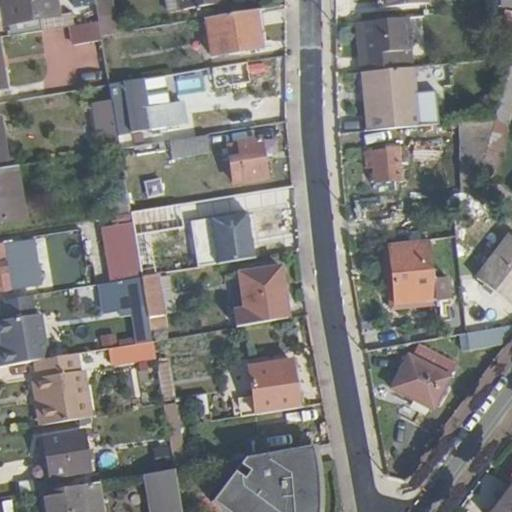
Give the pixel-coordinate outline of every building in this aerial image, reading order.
[(0,0),(5,24),(56,15),(53,0),(0,0)] [(58,0),(61,19),(76,16),(73,0),(58,0)] [(94,0),(76,0),(81,25),(89,24),(98,22),(94,0)] [(94,0),(98,22),(100,36),(121,33),(115,0),(94,0)] [(221,0),(181,0),(183,9),(222,3),(221,0)] [(387,0),(389,8),(431,4),(430,0),(387,0)] [(261,9),(205,18),(211,54),(252,47),(250,31),(258,29),(265,28),(261,9)] [(369,73),(404,69),(402,52),(412,51),(408,19),(364,23),(369,73)] [(92,38),(100,36),(98,22),(89,24),(92,38)] [(250,31),(252,47),(260,46),(258,29),(250,31)] [(511,57),(511,58),(495,119),(505,127),(511,104),(511,57)] [(208,68),(174,74),(177,94),(212,88),(208,68)] [(363,86),(367,132),(420,127),(415,79),(414,68),(404,69),(369,73),(365,73),(366,86),(363,86)] [(125,99),(131,133),(150,130),(141,80),(115,85),(118,101),(125,99)] [(112,102),(117,135),(131,133),(125,99),(118,101),(112,102)] [(100,152),(104,152),(120,149),(117,135),(112,102),(111,100),(95,102),(96,107),(92,107),(100,152)] [(0,119),(0,170),(9,169),(0,119)] [(457,123),(462,194),(474,192),(495,119),(457,123)] [(208,135),(168,142),(171,159),(211,152),(208,135)] [(226,143),(233,182),(265,177),(258,138),(226,143)] [(104,152),(115,216),(131,214),(120,150),(120,149),(104,152)] [(401,180),(398,149),(374,152),(377,182),(401,180)] [(0,170),(0,222),(26,217),(17,168),(9,169),(0,170)] [(216,187),(213,170),(172,178),(175,194),(216,187)] [(132,222),(135,236),(183,228),(179,205),(131,214),(132,222)] [(210,219),(216,254),(254,248),(248,213),(210,219)] [(126,278),(141,276),(135,236),(132,222),(117,225),(126,278)] [(511,306),(511,239),(510,237),(476,280),(511,306)] [(0,244),(0,290),(9,289),(1,245),(0,244)] [(429,244),(389,248),(396,310),(450,304),(448,284),(433,286),(429,244)] [(217,263),(255,257),(254,248),(216,254),(217,263)] [(288,317),(279,266),(239,273),(245,308),(233,310),(236,326),(288,317)] [(142,278),(149,317),(164,315),(162,302),(174,300),(170,275),(158,277),(157,273),(141,276),(142,278)] [(136,343),(152,340),(149,317),(142,278),(121,282),(125,303),(129,302),(130,309),(131,314),(136,343)] [(102,313),(118,310),(130,309),(129,302),(125,303),(121,282),(98,286),(102,313)] [(30,295),(0,299),(3,319),(33,315),(30,295)] [(187,334),(228,327),(225,310),(184,316),(187,334)] [(0,334),(2,349),(5,365),(46,358),(39,314),(33,315),(3,319),(0,319),(0,334)] [(467,332),(469,349),(507,344),(505,328),(467,332)] [(112,364),(155,357),(152,340),(136,343),(109,348),(112,364)] [(392,388),(434,410),(456,366),(420,347),(413,359),(408,357),(392,388)] [(155,363),(162,400),(175,398),(168,361),(155,363)] [(255,413),(297,407),(291,361),(249,367),(255,413)] [(35,378),(43,425),(91,417),(83,369),(35,378)] [(162,405),(172,457),(184,455),(174,403),(162,405)] [(44,437),(50,477),(90,470),(83,431),(44,437)] [(320,511),(322,484),(315,444),(249,456),(216,498),(233,511),(320,511)] [(181,511),(178,491),(175,469),(146,474),(152,511),(181,511)] [(101,511),(97,482),(39,491),(42,511),(101,511)] [(511,511),(511,487),(492,511),(511,511)]
